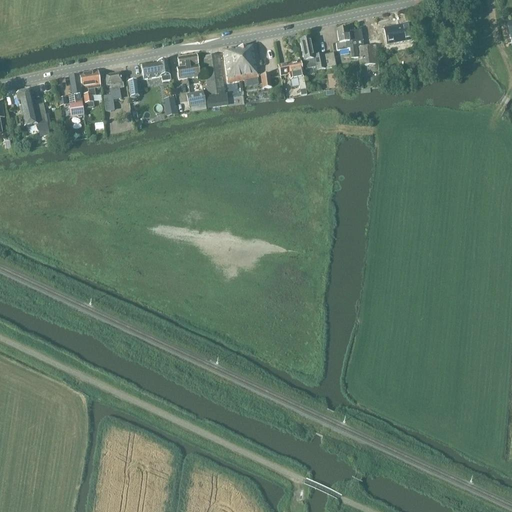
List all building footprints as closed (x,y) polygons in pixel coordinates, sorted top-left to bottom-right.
[(408,25),(384,29),(387,46),(411,42),(408,25)] [(338,44),(335,44),(336,52),(350,50),(351,59),(358,58),(359,61),(359,67),(377,65),(375,47),(363,48),(360,31),(347,32),(347,28),(337,30),(338,44)] [(310,39),(299,41),(305,70),(316,68),(316,71),(336,68),(333,53),(313,57),(310,39)] [(232,52),(223,54),(228,85),(258,80),(252,46),(232,49),(232,52)] [(219,55),(203,57),(209,97),(225,95),(219,55)] [(178,59),(179,68),(177,69),(178,81),(200,77),(196,56),(178,59)] [(167,62),(141,66),(144,80),(161,78),(162,83),(170,81),(167,62)] [(299,91),(300,91),(305,90),(300,62),(277,66),(280,78),(289,77),(290,81),(297,80),(299,91)] [(98,73),(80,76),(82,91),(88,90),(88,91),(88,95),(92,95),(92,98),(95,97),(94,90),(100,90),(98,73)] [(120,73),(105,76),(107,86),(110,86),(111,91),(110,91),(111,97),(112,96),(112,102),(121,100),(119,89),(123,89),(120,73)] [(269,75),(260,76),(262,89),(271,89),(269,75)] [(337,76),(328,77),(329,84),(338,83),(337,76)] [(78,77),(69,79),(72,98),(74,97),(75,105),(70,105),(71,118),(78,117),(84,116),(78,77)] [(137,82),(128,83),(130,99),(139,98),(137,82)] [(23,94),(17,95),(24,129),(37,127),(39,135),(49,133),(45,117),(45,116),(43,105),(33,107),(30,93),(29,93),(27,91),(24,92),(23,94)] [(186,95),(190,114),(205,111),(205,106),(202,92),(186,95)] [(88,95),(83,96),(85,110),(93,108),(93,103),(92,98),(92,95),(88,95)] [(111,97),(103,98),(105,112),(114,111),(112,102),(112,96),(111,97)] [(177,108),(176,108),(174,99),(165,100),(168,117),(178,116),(177,108)]
